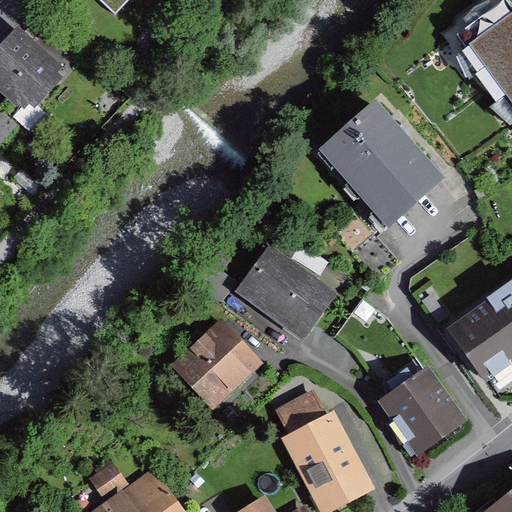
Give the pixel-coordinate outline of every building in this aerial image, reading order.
[(511,8),(473,35),(511,91),(511,8)] [(28,32),(0,59),(0,83),(33,118),(73,78),(28,32)] [(386,109),(329,157),(392,232),(450,183),(386,109)] [(0,132),(6,138),(16,127),(0,111),(0,132)] [(0,175),(8,167),(0,159),(0,175)] [(277,254),(247,294),(308,339),(338,299),(277,254)] [(511,297),(460,336),(497,387),(511,376),(511,297)] [(224,326),(176,369),(213,412),(262,369),(224,326)] [(433,374),(388,406),(424,456),(469,423),(433,374)] [(314,399),(283,415),(297,441),(289,445),(324,511),(339,511),(375,493),(336,420),(328,424),(314,399)] [(129,487),(109,461),(86,479),(105,505),(129,487)] [(175,511),(152,479),(105,511),(175,511)] [(511,511),(511,500),(496,511),(511,511)] [(304,511),(305,511),(304,511),(273,511),(268,503),(254,511),(304,511)]
